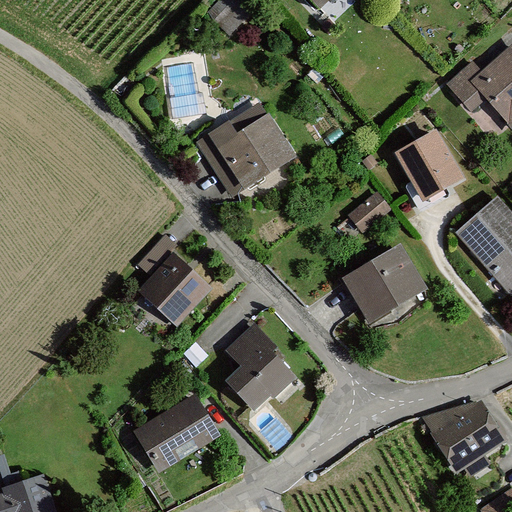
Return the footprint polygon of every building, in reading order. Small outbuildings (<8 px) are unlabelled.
[(222,0),(210,12),(232,34),(247,19),(227,0),(222,0)] [(475,56),(449,80),(491,125),(505,112),(511,119),(511,49),(489,71),(475,56)] [(229,128),(196,150),(232,202),(296,159),(267,116),(236,138),(229,128)] [(446,127),(403,148),(430,201),(472,180),(446,127)] [(366,231),(395,208),(379,189),(350,212),(366,231)] [(451,241),(504,300),(511,293),(511,213),(498,198),(451,241)] [(175,250),(166,241),(139,266),(149,276),(175,250)] [(400,246),(341,280),(367,325),(426,291),(400,246)] [(211,291),(175,257),(141,292),(177,326),(211,291)] [(228,383),(253,415),(297,380),(253,324),(223,348),(242,373),(228,383)] [(199,399),(136,434),(159,476),(222,441),(199,399)] [(481,400),(421,421),(461,489),(511,448),(481,400)] [(0,490),(0,511),(55,511),(42,475),(0,490)] [(511,511),(511,489),(481,510),(482,511),(511,511)]
